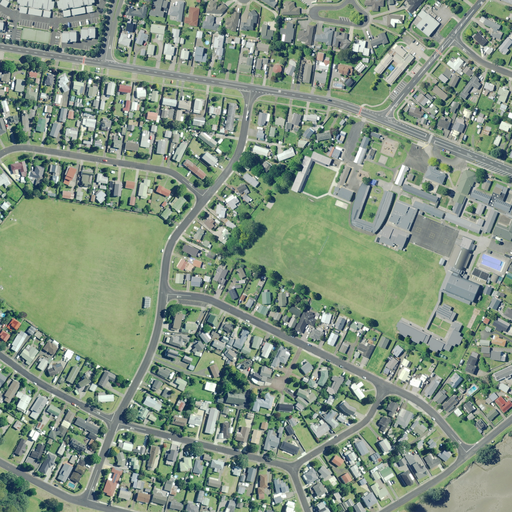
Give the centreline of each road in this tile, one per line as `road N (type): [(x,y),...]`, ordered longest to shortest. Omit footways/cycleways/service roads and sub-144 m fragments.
road 1 (residential): [(0,154),(28,147),(168,171),(205,198)]
road 2 (residential): [(291,467),(114,422)]
road 3 (residential): [(162,294),(207,298),(301,344)]
road 4 (tertiary): [(250,87),(104,64)]
road 5 (tertiary): [(384,120),(250,87)]
road 6 (residential): [(114,422),(151,349),(162,294)]
road 7 (tertiary): [(511,170),(384,120)]
road 8 (residential): [(114,422),(0,355)]
road 9 (residential): [(385,385),(365,421),(291,467)]
road 10 (residential): [(205,198),(239,148),(250,87)]
